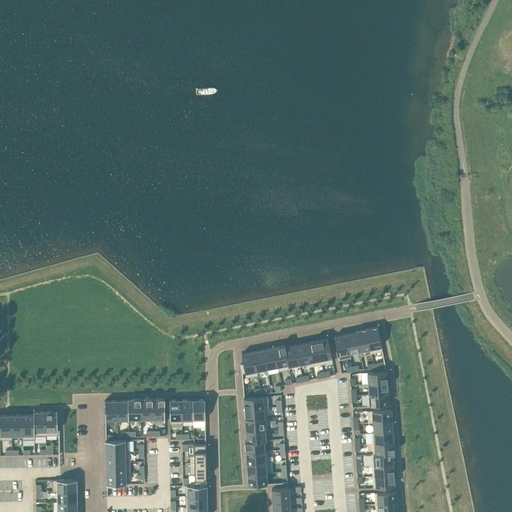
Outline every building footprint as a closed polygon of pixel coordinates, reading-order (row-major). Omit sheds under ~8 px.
[(378,326),(366,328),(371,353),(382,350),(383,350),(382,346),(378,326)] [(366,328),(356,330),(360,350),(370,348),(371,353),(366,328)] [(356,331),(346,333),(350,357),(351,357),(350,352),(360,350),(356,330),(356,331)] [(335,336),(334,336),(339,359),(350,357),(346,333),(335,336)] [(328,338),(317,340),(322,363),(333,361),(328,338)] [(317,340),(306,342),(311,366),(322,363),(317,340)] [(306,342),(296,344),(300,365),(310,363),(310,366),(311,366),(306,342)] [(285,344),(285,345),(289,368),(290,368),(300,365),(296,344),(285,346),(285,344)] [(285,345),(274,347),(279,370),(289,368),(285,345)] [(274,347),(263,349),(268,370),(269,374),(278,372),(278,370),(279,370),(274,347)] [(263,349),(253,351),(257,374),(258,374),(257,372),(268,370),(263,349)] [(244,363),(240,364),(242,373),(243,373),(245,372),(246,377),(257,374),(253,351),(242,353),(244,363)] [(386,370),(367,372),(368,383),(387,381),(387,370),(386,370)] [(369,393),(367,393),(367,394),(388,392),(387,381),(368,383),(369,393)] [(388,392),(367,394),(368,405),(389,404),(388,392)] [(245,397),(244,397),(245,408),(269,406),(268,395),(261,396),(245,397)] [(129,398),(128,398),(128,400),(129,419),(128,419),(128,421),(141,420),(140,398),(129,398)] [(152,398),(140,398),(141,420),(152,420),(153,420),(152,398)] [(153,420),(152,420),(152,422),(165,422),(165,398),(152,398),(153,420)] [(193,399),(182,399),(182,421),(183,421),(194,420),(193,398),(193,399)] [(193,398),(194,420),(205,420),(205,398),(204,398),(204,399),(193,399),(193,398)] [(106,399),(105,399),(105,422),(106,422),(118,421),(118,419),(117,419),(117,400),(106,400),(106,399)] [(170,399),(170,423),(182,423),(183,423),(183,421),(182,421),(182,399),(170,399)] [(128,400),(117,400),(117,419),(118,419),(128,419),(129,419),(128,400)] [(269,406),(245,408),(246,419),(267,417),(266,407),(269,407),(269,406)] [(391,408),(367,410),(368,421),(392,420),(391,408)] [(34,410),(34,414),(35,435),(46,435),(46,411),(34,411),(34,410)] [(57,410),(46,411),(46,435),(58,434),(58,430),(58,429),(57,410)] [(0,414),(0,413),(0,439),(12,439),(12,437),(11,414),(0,415),(0,414)] [(23,414),(11,414),(12,437),(23,436),(23,414)] [(23,436),(23,439),(35,439),(35,435),(34,414),(23,414),(23,436)] [(267,417),(246,419),(246,430),(268,428),(267,417)] [(392,420),(368,421),(368,422),(372,422),(373,431),(371,432),(393,430),(392,420)] [(247,440),(245,440),(245,441),(266,439),(266,429),(268,429),(268,428),(246,430),(247,440)] [(393,430),(371,432),(372,443),(394,441),(393,430)] [(106,440),(105,440),(105,441),(106,441),(106,451),(128,451),(128,450),(127,439),(118,440),(114,440),(107,440),(106,440)] [(266,439),(245,441),(246,452),(267,450),(265,450),(265,440),(266,440),(266,439)] [(373,453),(371,453),(371,454),(395,452),(394,441),(372,443),(373,453)] [(194,443),(187,443),(187,444),(188,450),(188,455),(190,455),(190,464),(206,464),(206,455),(206,453),(206,444),(207,444),(207,443),(206,443),(205,443),(204,443),(198,443),(194,443)] [(128,451),(106,451),(106,462),(130,461),(130,450),(128,450),(128,451)] [(267,450),(246,452),(247,462),(268,461),(267,450)] [(395,452),(371,454),(372,465),(393,463),(393,453),(395,453),(395,452)] [(130,461),(106,462),(107,473),(128,472),(128,473),(130,473),(130,461)] [(268,461),(247,462),(248,473),(267,472),(266,462),(268,461)] [(393,463),(372,465),(373,475),(394,474),(393,463)] [(206,464),(190,464),(190,473),(195,473),(195,484),(195,485),(207,484),(207,475),(207,472),(206,464)] [(107,483),(106,483),(106,484),(107,484),(108,484),(128,483),(128,473),(128,472),(107,473),(107,483)] [(267,472),(248,473),(248,484),(267,483),(267,482),(267,472)] [(394,474),(373,475),(373,487),(395,485),(394,474)] [(60,479),(53,479),(53,491),(58,491),(58,490),(61,490),(77,489),(77,479),(60,479)] [(188,484),(185,484),(185,496),(207,495),(207,485),(208,485),(207,484),(195,485),(195,484),(188,484)] [(288,487),(272,488),(273,499),(290,497),(289,487),(288,487)] [(61,490),(58,490),(58,491),(58,501),(77,501),(77,489),(61,490)] [(396,490),(375,492),(376,503),(397,501),(396,490)] [(207,495),(185,496),(186,506),(207,506),(207,495)] [(290,497),(273,499),(273,509),(291,508),(290,497)] [(77,501),(58,501),(58,511),(66,511),(77,511),(77,501)] [(397,501),(376,503),(376,511),(398,511),(399,511),(398,511),(397,501)]
